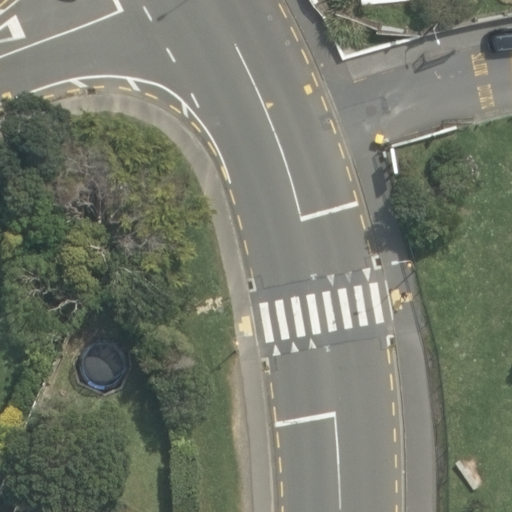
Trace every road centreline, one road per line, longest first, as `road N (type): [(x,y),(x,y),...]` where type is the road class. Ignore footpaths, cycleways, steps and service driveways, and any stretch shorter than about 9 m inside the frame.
road 1 (tertiary): [(342,511),(333,314),(278,139),(211,0)]
road 2 (residential): [(139,0),(0,50)]
